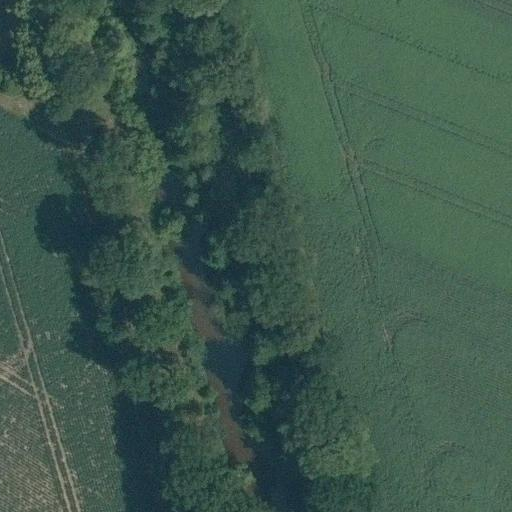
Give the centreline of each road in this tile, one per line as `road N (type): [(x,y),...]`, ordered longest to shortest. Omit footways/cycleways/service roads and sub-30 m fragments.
road 1 (unclassified): [(192,511),(43,0)]
road 2 (unclassified): [(335,511),(191,0)]
